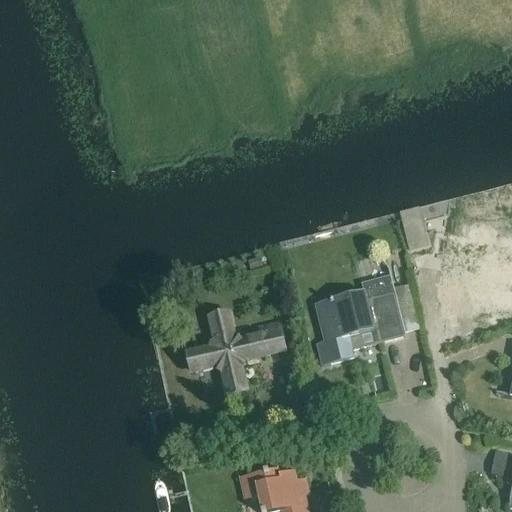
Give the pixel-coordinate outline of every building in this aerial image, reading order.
[(419,210),(399,215),(410,254),(430,249),(419,210)] [(443,267),(440,281),(453,283),(450,298),(455,297),(466,342),(511,330),(511,281),(504,283),(497,253),(502,252),(501,245),(495,246),(491,229),(461,236),(457,263),(443,267)] [(395,294),(367,301),(365,294),(315,306),(324,344),(316,346),(322,368),(354,359),(352,352),(406,338),(395,294)] [(286,353),(280,324),(259,329),(261,337),(241,341),(235,338),(230,313),(209,318),(214,338),(206,350),(186,355),(191,375),(211,371),(218,376),(223,398),(253,392),(248,368),(251,361),(286,353)] [(244,501),(258,498),(261,511),(309,511),(306,496),(310,495),(307,480),(298,482),(296,472),(280,476),(279,470),(239,479),(244,501)]
